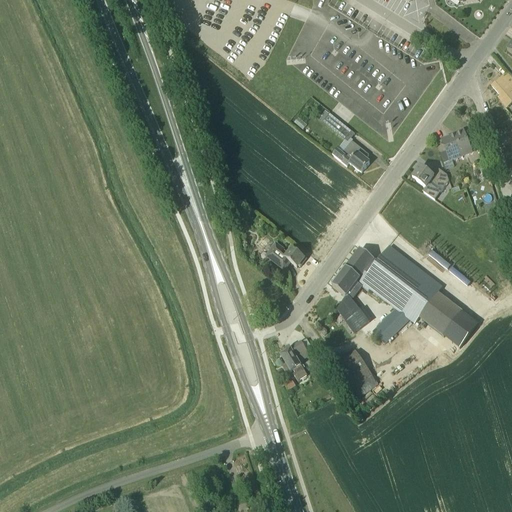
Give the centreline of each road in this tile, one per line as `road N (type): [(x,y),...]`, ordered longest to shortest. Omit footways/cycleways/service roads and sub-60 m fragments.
road 1 (residential): [(276,328),(468,68)]
road 2 (unclassified): [(52,511),(87,492),(270,433)]
road 3 (primary): [(98,0),(189,192)]
road 4 (primary): [(189,192),(128,0)]
road 5 (unclassified): [(511,221),(468,68)]
road 6 (primary): [(262,406),(241,314),(212,258)]
road 7 (primary): [(212,258),(226,329),(262,406)]
road 8 (unclassified): [(468,68),(363,0)]
